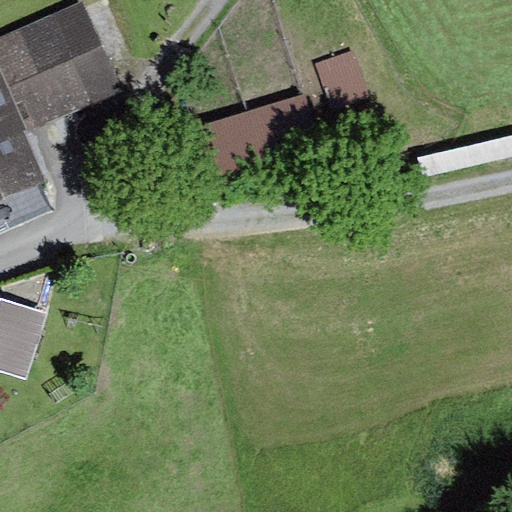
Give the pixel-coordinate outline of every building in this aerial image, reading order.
[(85,9),(0,46),(0,77),(28,139),(124,95),(85,9)] [(0,77),(0,210),(49,189),(28,139),(0,77)] [(250,123),(193,141),(208,187),(319,152),(297,82),(242,100),(250,123)] [(262,244),(200,246),(201,270),(263,268),(262,244)] [(47,319),(0,305),(0,376),(28,385),(47,319)]
